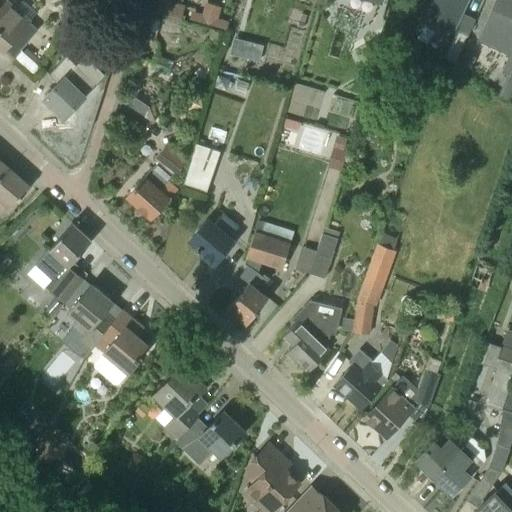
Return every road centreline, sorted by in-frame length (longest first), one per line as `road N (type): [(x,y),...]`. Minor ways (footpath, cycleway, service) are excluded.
road 1 (residential): [(393,511),(70,195)]
road 2 (residential): [(70,195),(138,0)]
